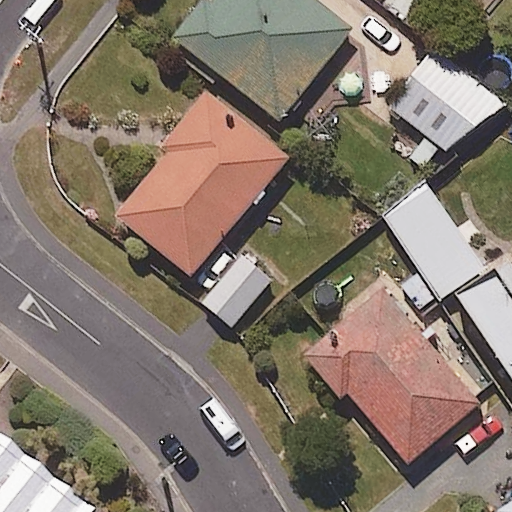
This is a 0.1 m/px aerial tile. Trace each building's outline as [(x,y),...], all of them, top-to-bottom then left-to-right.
[(359,31),(321,0),(220,0),(187,41),(285,121),(359,31)] [(502,102),(441,50),(394,106),(455,157),(502,102)] [(292,162),(211,95),(169,145),(177,151),(122,218),(195,279),(292,162)] [(490,269),(432,190),(390,220),(448,299),(490,269)] [(275,282),(246,257),(206,305),(235,329),(275,282)] [(511,282),(506,275),(468,303),(511,364),(511,282)] [(485,403),(387,291),(310,358),(351,404),(356,399),(415,465),(485,403)] [(78,511),(91,497),(0,424),(0,511),(78,511)]
